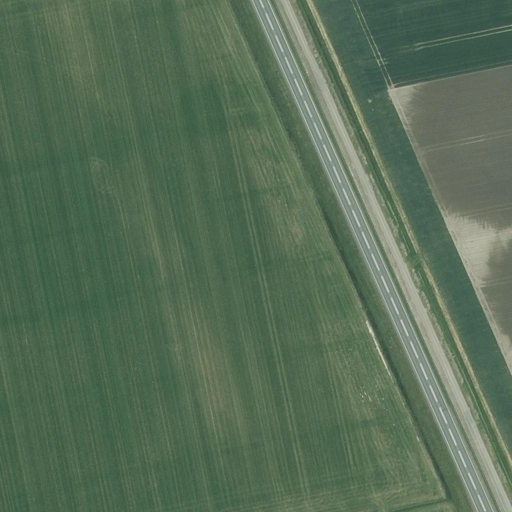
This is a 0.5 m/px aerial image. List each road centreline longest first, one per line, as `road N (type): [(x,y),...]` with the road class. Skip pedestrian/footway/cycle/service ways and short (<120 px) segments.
road 1 (trunk): [(485,511),(256,0)]
road 2 (unclassified): [(508,511),(284,0)]
